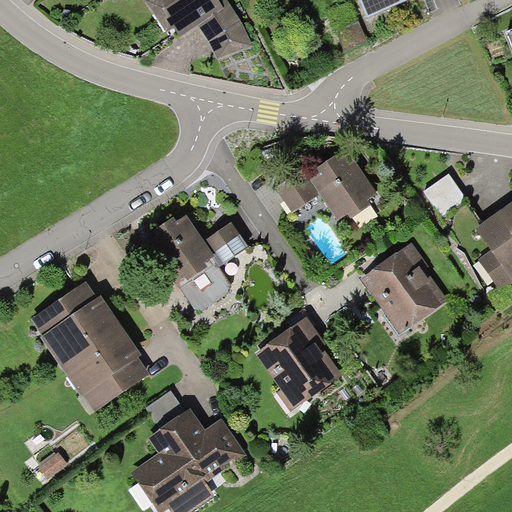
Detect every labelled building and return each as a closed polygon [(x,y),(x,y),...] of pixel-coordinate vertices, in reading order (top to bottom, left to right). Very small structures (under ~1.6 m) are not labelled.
[(224,0),(217,0),(218,0),(217,0),(148,0),(172,35),(194,21),(206,38),(215,61),(249,49),(239,22),(224,0)] [(358,0),(366,15),(398,0),(358,0)] [(353,18),(331,28),(342,51),(364,41),(353,18)] [(511,23),(503,27),(511,50),(511,23)] [(320,169),(308,176),(317,191),(336,223),(376,199),(346,151),(339,155),(334,146),(314,159),(320,169)] [(317,191),(308,176),(301,165),(271,183),(287,209),(317,191)] [(430,194),(449,218),(473,199),(454,175),(430,194)] [(511,200),(479,223),(497,249),(480,261),(500,289),(511,280),(511,200)] [(155,231),(148,235),(176,282),(215,259),(202,237),(187,212),(176,218),(173,212),(152,225),(155,231)] [(229,220),(202,237),(215,259),(218,263),(245,247),(229,220)] [(360,276),(398,333),(442,305),(404,247),(360,276)] [(62,364),(116,327),(84,281),(31,317),(62,364)] [(300,323),(259,352),(282,383),(272,390),(287,411),(338,375),(300,323)] [(149,374),(116,327),(62,364),(95,411),(149,374)] [(132,471),(160,511),(243,455),(217,417),(202,428),(186,405),(145,433),(159,453),(132,471)]
